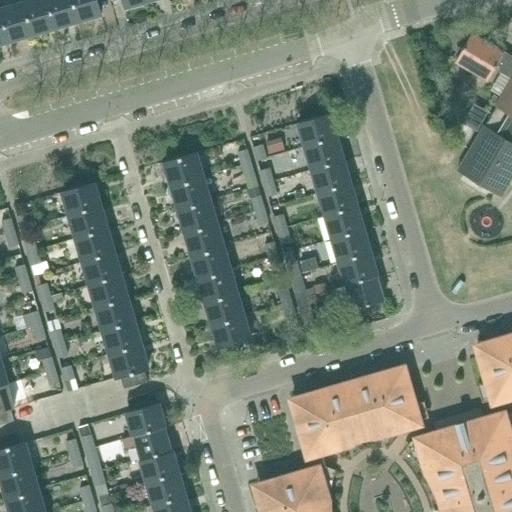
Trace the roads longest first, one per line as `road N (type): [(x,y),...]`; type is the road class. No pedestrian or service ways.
road 1 (residential): [(111,105),(186,376),(219,395)]
road 2 (residential): [(440,326),(351,35)]
road 3 (residential): [(279,0),(0,84)]
road 4 (residential): [(111,105),(351,35)]
road 5 (residential): [(219,395),(440,326)]
road 6 (residential): [(238,511),(213,405),(219,395)]
